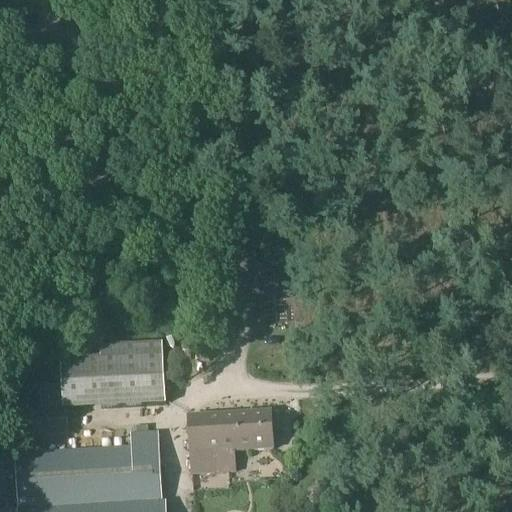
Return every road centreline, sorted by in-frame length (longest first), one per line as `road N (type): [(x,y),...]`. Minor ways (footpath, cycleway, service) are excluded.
road 1 (track): [(215,0),(239,305)]
road 2 (track): [(241,393),(511,387)]
road 3 (track): [(125,420),(168,418),(241,393),(239,305)]
